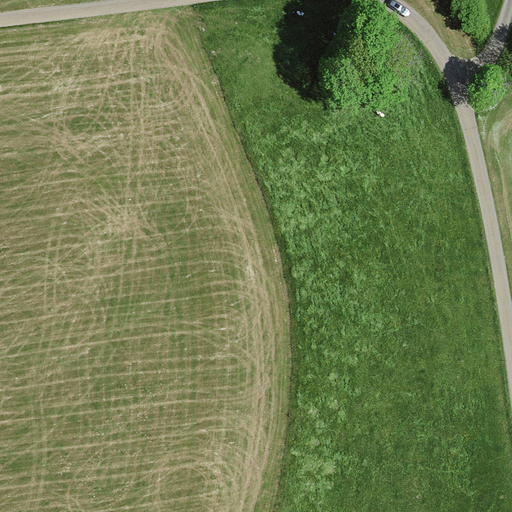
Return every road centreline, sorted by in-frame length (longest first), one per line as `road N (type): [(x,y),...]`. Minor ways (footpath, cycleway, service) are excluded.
road 1 (unclassified): [(383,0),(432,42),(466,114),(511,356)]
road 2 (unclassified): [(0,19),(167,0)]
